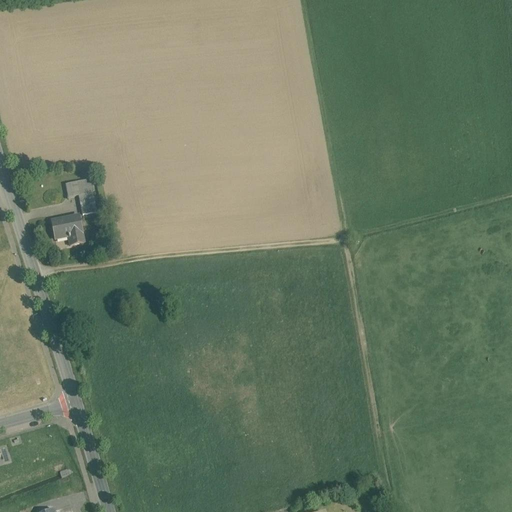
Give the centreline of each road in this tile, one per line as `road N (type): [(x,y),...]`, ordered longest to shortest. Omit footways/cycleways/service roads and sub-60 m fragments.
road 1 (track): [(511,197),(347,242),(38,275)]
road 2 (tertiary): [(0,157),(77,402)]
